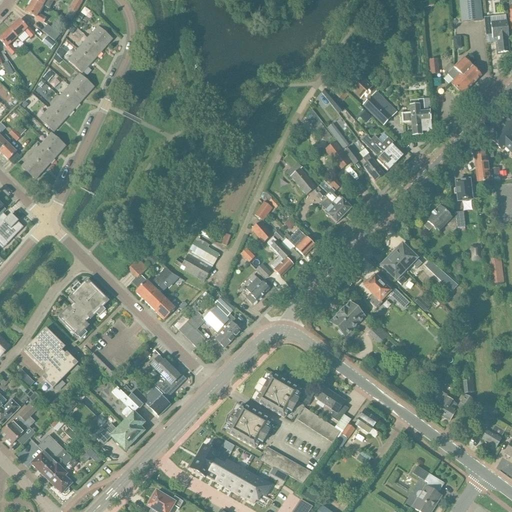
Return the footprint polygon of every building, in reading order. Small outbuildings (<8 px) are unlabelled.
[(38,15),(43,6),(33,0),(26,13),(35,18),(35,19),(43,24),(46,19),(38,15)] [(32,0),(33,0),(43,6),(48,10),(53,1),(56,2),(57,0),(32,0)] [(76,13),(77,11),(82,2),(78,0),(75,0),(70,10),(65,18),(70,22),(76,13)] [(479,0),(459,0),(461,22),(482,20),(479,0)] [(490,17),(492,38),(496,38),(498,53),(509,52),(507,37),(508,37),(506,16),(490,17)] [(20,20),(9,30),(17,39),(24,32),(30,39),(35,35),(28,27),(27,28),(20,20)] [(53,24),(50,28),(47,25),(42,32),(54,42),(60,36),(59,35),(63,31),(53,24)] [(112,41),(112,40),(98,28),(88,39),(102,52),(102,51),(100,49),(104,45),(107,46),(112,40),(112,41)] [(5,48),(12,56),(16,52),(10,45),(17,39),(9,30),(0,38),(0,41),(6,48),(5,48)] [(460,37),(452,38),(453,50),(461,49),(460,37)] [(46,38),(42,43),(50,50),(54,45),(46,38)] [(102,52),(88,39),(78,50),(90,61),(94,56),(97,57),(102,52)] [(61,48),(56,54),(61,59),(66,53),(61,48)] [(86,65),(90,61),(78,50),(68,61),(82,74),(83,73),(82,73),(87,68),(86,65)] [(57,55),(53,60),(58,64),(62,60),(57,55)] [(463,58),(454,68),(465,80),(464,81),(470,88),(481,76),(463,58)] [(439,74),(437,60),(428,60),(429,70),(430,70),(431,75),(439,74)] [(451,84),(455,88),(462,95),(470,88),(464,81),(465,80),(454,68),(447,75),(453,81),(451,84)] [(53,77),(48,73),(43,79),(47,82),(53,77)] [(360,99),(372,88),(357,73),(346,85),(360,99)] [(94,88),(86,81),(79,75),(69,87),(81,97),(86,93),(88,94),(93,88),(94,88)] [(334,82),(329,87),(339,96),(344,92),(334,82)] [(59,98),(74,110),(79,104),(77,102),(81,97),(69,87),(59,98)] [(326,90),(321,94),(338,115),(344,110),(326,90)] [(362,106),(383,127),(397,113),(376,92),(362,106)] [(68,116),(74,110),(59,98),(50,108),(62,119),(66,115),(68,116)] [(10,101),(7,105),(11,109),(15,106),(14,106),(18,102),(15,99),(11,102),(10,101)] [(429,112),(425,112),(424,100),(418,100),(418,101),(410,101),(410,107),(411,114),(402,114),(403,123),(412,122),(413,137),(422,136),(421,133),(431,132),(430,121),(429,112)] [(58,124),(62,119),(50,108),(40,120),(54,133),(54,132),(59,126),(58,124)] [(366,124),(371,119),(365,113),(360,118),(366,124)] [(511,116),(489,139),(501,151),(504,148),(511,156),(511,155),(511,116)] [(326,143),(331,138),(320,124),(315,129),(326,143)] [(333,124),(327,129),(343,150),(349,146),(333,124)] [(17,133),(12,138),(16,142),(21,137),(26,131),(22,127),(17,133)] [(12,138),(17,133),(14,129),(9,135),(12,138)] [(41,145),(53,156),(57,152),(60,153),(65,147),(51,134),(41,145)] [(0,150),(7,144),(10,140),(5,135),(2,139),(0,137),(0,150)] [(374,136),(371,140),(384,153),(383,154),(394,165),(405,154),(388,138),(382,144),(374,136)] [(384,153),(371,140),(368,138),(363,143),(371,151),(379,159),(376,161),(387,172),(394,165),(383,154),(384,153)] [(334,143),(325,151),(340,170),(350,163),(334,143)] [(7,144),(0,150),(0,152),(8,161),(16,153),(7,144)] [(53,156),(41,145),(31,156),(43,167),(47,163),(50,164),(55,158),(53,156)] [(350,147),(343,152),(352,164),(360,159),(350,147)] [(474,155),(475,165),(477,183),(478,183),(479,189),(493,188),(492,181),(491,172),(488,172),(486,154),(474,155)] [(366,164),(363,167),(375,182),(383,175),(371,159),(368,155),(362,159),(366,164)] [(39,172),(43,167),(31,156),(21,168),(35,180),(36,180),(41,174),(39,172)] [(301,170),(302,169),(297,164),(287,173),(307,196),(316,188),(301,170)] [(500,181),(499,168),(492,169),(493,182),(500,181)] [(330,184),(337,191),(341,186),(334,179),(330,184)] [(469,181),(455,182),(457,192),(458,202),(472,201),(471,200),(474,199),(472,181),(469,182),(469,181)] [(325,184),(321,188),(325,192),(329,188),(325,184)] [(324,197),(344,216),(351,209),(345,203),(345,201),(338,194),(337,195),(338,196),(336,197),(333,194),(335,193),(331,189),(324,197)] [(323,194),(321,192),(316,196),(323,202),(321,205),(325,209),(322,212),(328,218),(330,218),(336,224),(344,216),(324,197),(322,195),(323,194)] [(267,194),(265,193),(262,201),(265,203),(266,201),(269,202),(276,209),(279,206),(275,201),(268,196),(267,194)] [(258,210),(254,216),(256,217),(263,222),(267,215),(272,209),(264,202),(258,210)] [(445,225),(456,236),(455,218),(452,219),(440,207),(426,221),(427,222),(423,226),(429,231),(433,227),(438,232),(445,225)] [(455,218),(456,236),(457,239),(466,238),(464,227),(465,227),(463,212),(454,213),(455,218)] [(3,214),(0,216),(0,236),(8,244),(23,228),(18,223),(18,222),(11,215),(7,219),(3,214)] [(290,219),(284,225),(290,230),(296,225),(290,219)] [(272,236),(267,230),(260,222),(251,230),(263,244),(272,236)] [(287,241),(297,250),(304,257),(315,246),(298,230),(287,241)] [(278,231),(273,236),(280,243),(285,238),(278,231)] [(221,245),(226,247),(231,236),(225,234),(221,245)] [(272,238),(266,244),(275,252),(275,251),(280,257),(276,261),(271,266),(274,270),(273,271),(274,271),(281,278),(287,272),(293,266),(286,259),(290,256),(282,249),(272,238)] [(177,259),(174,264),(181,268),(180,269),(195,278),(203,283),(219,256),(210,251),(207,249),(209,246),(203,242),(197,239),(195,242),(190,250),(191,251),(184,263),(177,259)] [(402,245),(391,257),(405,271),(412,264),(417,269),(422,264),(402,245)] [(481,260),(480,246),(470,247),(472,261),(481,260)] [(248,263),(254,257),(245,248),(239,255),(248,263)] [(145,258),(153,266),(157,261),(149,253),(145,258)] [(405,271),(391,257),(381,267),(400,285),(406,280),(401,276),(405,271)] [(504,283),(501,259),(491,260),(494,284),(504,283)] [(137,279),(144,272),(147,269),(138,260),(128,271),(137,279)] [(442,272),(431,261),(426,267),(437,278),(442,272)] [(262,265),(256,270),(256,271),(265,280),(271,274),(262,265)] [(135,293),(144,302),(163,283),(171,274),(166,268),(150,285),(146,281),(135,293)] [(249,280),(252,283),(245,290),(250,295),(246,299),(252,305),(256,301),(257,302),(269,290),(262,283),(261,283),(253,275),(249,280)] [(390,293),(388,290),(380,283),(374,277),(370,281),(369,280),(363,286),(372,295),(366,300),(376,310),(381,304),(379,302),(385,296),(386,297),(388,295),(402,309),(408,303),(394,289),(390,293)] [(70,308),(69,307),(58,319),(78,338),(89,327),(86,323),(89,320),(90,321),(109,302),(87,280),(68,299),(74,305),(70,308)] [(175,310),(160,295),(167,287),(163,283),(144,302),(164,321),(175,310)] [(429,308),(419,298),(414,303),(424,312),(429,308)] [(241,332),(234,325),(226,318),(232,312),(219,299),(213,305),(216,308),(216,309),(228,321),(222,327),(224,330),(225,330),(234,339),(241,332)] [(363,317),(357,312),(349,304),(343,311),(341,308),(335,314),(337,317),(331,323),(339,330),(338,331),(343,336),(344,335),(345,336),(350,340),(357,333),(352,328),(357,323),(363,317)] [(216,309),(211,313),(204,320),(216,333),(215,334),(218,337),(215,340),(224,349),(234,339),(225,330),(224,330),(222,327),(228,321),(216,309)] [(178,331),(196,349),(205,340),(196,331),(204,323),(201,320),(203,318),(197,313),(178,331)] [(376,325),(367,334),(378,345),(387,336),(376,325)] [(62,351),(65,348),(46,329),(24,351),(43,370),(44,369),(48,372),(42,378),(53,389),(78,364),(67,353),(65,355),(62,351)] [(441,333),(436,338),(441,343),(446,338),(441,333)] [(0,357),(0,358),(11,347),(0,335),(0,357)] [(345,349),(342,353),(349,358),(352,354),(345,349)] [(148,351),(140,359),(144,362),(152,355),(148,351)] [(159,357),(151,365),(149,367),(157,375),(151,382),(160,390),(167,397),(181,383),(177,380),(180,377),(164,361),(163,362),(159,357)] [(31,380),(21,370),(15,376),(28,389),(34,383),(31,380)] [(114,375),(111,371),(106,376),(110,379),(114,375)] [(467,381),(463,382),(464,394),(474,393),(472,374),(467,375),(467,381)] [(255,402),(264,407),(285,419),(289,412),(291,413),(298,401),(295,399),(299,392),(271,375),(255,402)] [(139,408),(120,390),(117,387),(111,392),(127,408),(122,413),(128,419),(123,425),(137,439),(144,432),(139,428),(144,424),(134,414),(139,408)] [(322,387),(316,395),(314,398),(318,400),(317,401),(334,412),(330,417),(338,423),(348,409),(342,405),(345,402),(344,402),(344,403),(334,396),(334,395),(325,389),(322,387)] [(144,403),(149,408),(159,417),(170,406),(159,395),(161,394),(155,388),(148,396),(149,398),(144,403)] [(24,393),(24,394),(29,399),(34,394),(28,389),(26,391),(24,393)] [(309,389),(301,403),(307,407),(312,400),(311,399),(315,393),(309,389)] [(472,401),(464,396),(457,407),(465,412),(472,401)] [(445,398),(441,405),(436,414),(449,422),(455,413),(451,411),(455,404),(445,398)] [(56,399),(50,405),(55,409),(61,404),(56,399)] [(0,423),(2,426),(6,422),(10,418),(17,411),(20,408),(12,400),(2,410),(0,407),(2,406),(0,404),(0,423)] [(71,400),(57,414),(63,420),(77,406),(71,400)] [(30,405),(7,427),(0,434),(12,446),(35,422),(30,418),(36,411),(30,405)] [(267,429),(271,423),(242,406),(226,433),(256,450),(259,443),(262,445),(270,431),(267,429)] [(490,420),(489,407),(476,408),(478,421),(490,420)] [(310,413),(305,409),(297,421),(302,424),(310,413)] [(379,419),(365,410),(358,420),(361,423),(358,427),(367,433),(368,434),(371,430),(379,419)] [(315,416),(310,413),(302,424),(307,428),(315,416)] [(320,419),(315,416),(307,428),(312,431),(320,419)] [(58,418),(51,426),(57,432),(65,424),(58,418)] [(325,422),(320,419),(312,431),(317,434),(325,422)] [(330,426),(325,422),(317,434),(322,438),(330,426)] [(125,451),(137,439),(123,425),(117,430),(111,425),(105,432),(102,429),(94,436),(103,445),(109,440),(109,439),(111,437),(125,451)] [(340,432),(333,444),(341,449),(347,439),(354,430),(348,425),(342,433),(340,432)] [(335,429),(330,426),(322,438),(327,441),(335,429)] [(488,430),(487,432),(481,441),(495,449),(502,439),(501,438),(504,432),(496,427),(495,426),(491,432),(488,430)] [(69,429),(64,433),(71,440),(76,436),(69,429)] [(332,444),(333,444),(340,432),(335,429),(327,441),(332,444)] [(41,474),(63,450),(49,436),(37,448),(43,453),(31,465),(41,474)] [(83,450),(87,453),(83,458),(84,460),(86,462),(91,457),(95,461),(99,458),(92,450),(87,446),(83,450)] [(203,447),(197,457),(212,465),(217,455),(221,449),(214,446),(210,451),(203,447)] [(267,464),(274,452),(267,448),(261,461),(267,464)] [(41,474),(50,483),(73,460),(63,450),(41,474)] [(273,468),(280,456),(274,452),(267,464),(273,468)] [(212,465),(205,477),(214,482),(227,461),(217,455),(212,465)] [(273,468),(279,471),(286,459),(280,456),(273,468)] [(197,457),(191,469),(205,478),(205,477),(212,465),(197,457)] [(279,471),(285,475),(292,462),(286,459),(279,471)] [(73,460),(50,483),(62,494),(63,495),(66,495),(69,492),(69,490),(67,488),(71,485),(64,477),(77,464),(73,460)] [(227,461),(214,482),(223,487),(235,466),(227,461)] [(285,475),(291,478),(298,466),(292,462),(285,475)] [(235,466),(223,487),(233,493),(245,471),(235,466)] [(291,478),(297,482),(304,469),(298,466),(291,478)] [(304,469),(297,482),(302,485),(311,473),(304,469)] [(245,471),(233,493),(244,499),(256,477),(245,471)] [(78,474),(72,480),(78,486),(88,476),(84,473),(80,477),(78,474)] [(420,492),(418,493),(417,494),(416,495),(417,497),(418,499),(412,508),(418,511),(431,511),(433,509),(434,509),(433,508),(436,503),(438,504),(438,503),(437,503),(441,497),(437,494),(439,491),(440,491),(444,484),(429,475),(424,482),(429,485),(427,488),(425,487),(422,493),(420,492)] [(256,477),(244,499),(254,504),(259,495),(265,498),(271,486),(256,477)] [(320,498),(306,490),(302,497),(316,504),(320,498)] [(171,511),(175,506),(180,510),(184,503),(175,497),(172,502),(156,492),(147,507),(155,511),(171,511)] [(304,509),(308,511),(309,511),(312,508),(301,501),(298,505),(304,509)]
